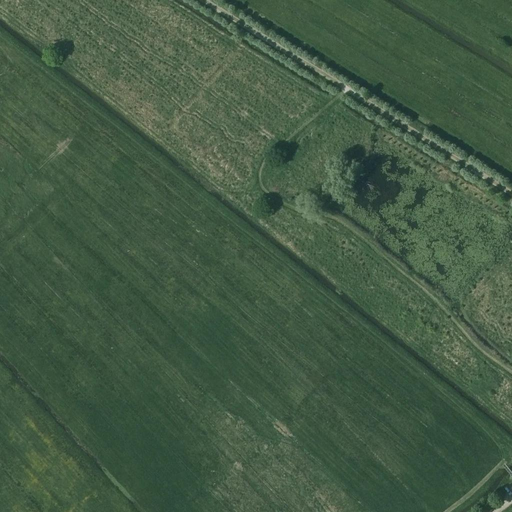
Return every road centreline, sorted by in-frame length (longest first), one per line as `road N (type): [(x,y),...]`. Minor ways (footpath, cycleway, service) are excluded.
road 1 (track): [(511,193),(346,88)]
road 2 (track): [(346,88),(204,0)]
